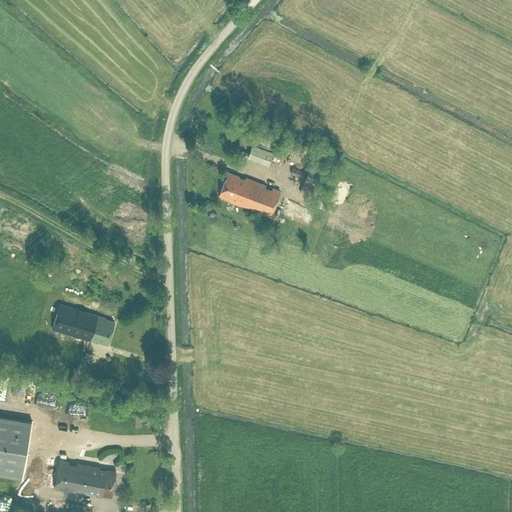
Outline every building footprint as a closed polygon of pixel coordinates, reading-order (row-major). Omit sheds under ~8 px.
[(287,153),(294,137),(248,118),(242,134),(287,153)] [(252,143),(249,151),(243,149),(240,154),(268,164),(273,151),(252,143)] [(315,197),(329,158),(314,152),(307,170),(293,165),(290,173),(304,177),(299,191),(315,197)] [(239,175),(227,171),(218,194),(230,198),(230,199),(270,215),(279,189),(272,187),(271,188),(266,186),(266,184),(239,174),(239,175)] [(38,320),(46,283),(23,278),(14,315),(38,320)] [(107,343),(114,320),(88,312),(88,311),(59,302),(52,327),(97,341),(97,340),(107,343)] [(13,344),(21,344),(22,333),(13,333),(13,344)] [(10,385),(10,399),(27,399),(27,384),(10,385)] [(32,420),(0,414),(0,473),(22,477),(32,420)] [(76,462),(69,461),(69,459),(59,458),(53,488),(101,496),(102,493),(112,495),(116,469),(107,467),(106,468),(99,467),(99,465),(76,461),(76,462)] [(90,511),(92,506),(70,502),(68,511),(90,511)]
